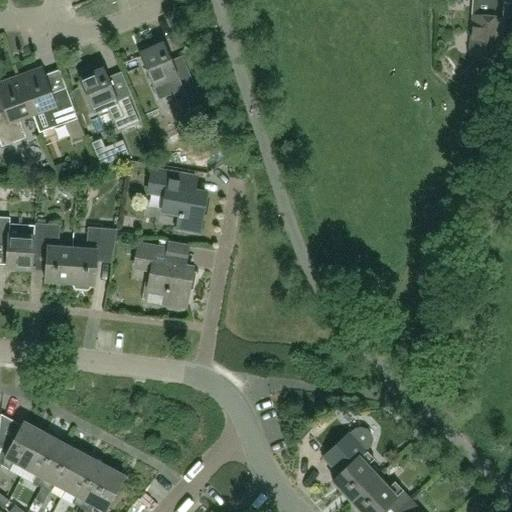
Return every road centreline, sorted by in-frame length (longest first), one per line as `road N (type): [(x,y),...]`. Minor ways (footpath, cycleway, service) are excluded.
road 1 (unclassified): [(511,497),(360,346),(307,266),(216,0)]
road 2 (unclassified): [(0,351),(203,378)]
road 3 (residential): [(61,10),(73,39),(161,6)]
